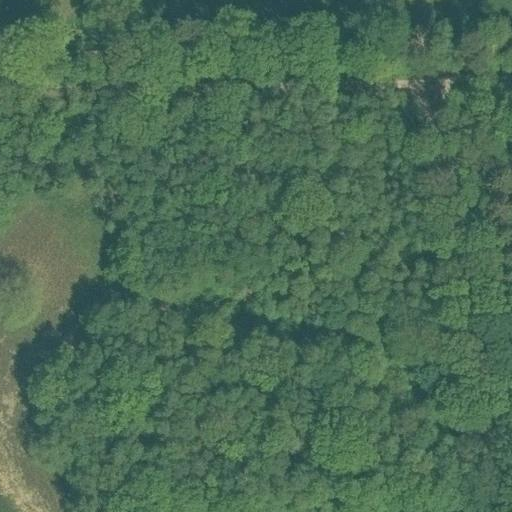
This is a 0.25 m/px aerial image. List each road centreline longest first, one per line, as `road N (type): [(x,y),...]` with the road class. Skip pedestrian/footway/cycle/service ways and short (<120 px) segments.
road 1 (track): [(431,84),(511,508)]
road 2 (track): [(0,91),(431,84)]
